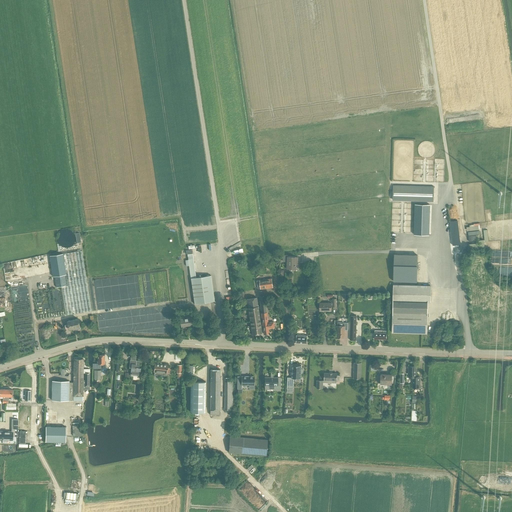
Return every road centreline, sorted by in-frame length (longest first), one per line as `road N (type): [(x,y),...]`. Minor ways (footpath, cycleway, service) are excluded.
road 1 (tertiary): [(0,366),(100,339),(511,354)]
road 2 (track): [(461,245),(425,0)]
road 3 (track): [(214,223),(181,0)]
